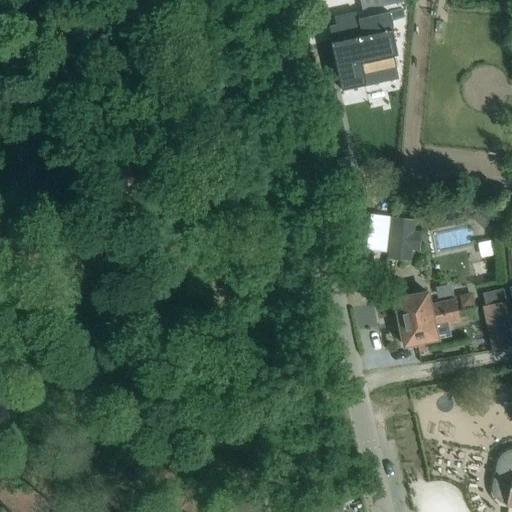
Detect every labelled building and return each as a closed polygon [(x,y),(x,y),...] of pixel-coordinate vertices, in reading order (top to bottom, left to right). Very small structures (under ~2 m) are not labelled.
[(331,43),(341,90),(397,78),(392,56),(398,54),(392,29),(388,11),(357,18),(358,19),(328,26),(332,42),(331,43)] [(483,227),(494,217),(483,207),(473,217),(483,227)] [(414,220),(394,218),(390,258),(409,260),(411,248),(408,248),(410,232),(413,233),(414,220)] [(502,288),(482,293),(485,305),(504,300),(502,288)] [(399,322),(458,311),(455,299),(430,304),(427,292),(394,299),(399,322)] [(504,300),(485,305),(487,317),(507,312),(504,300)] [(460,321),(458,311),(399,322),(404,346),(437,340),(434,326),(460,321)] [(479,331),(483,348),(492,346),(489,329),(479,331)] [(496,496),(500,501),(506,503),(506,505),(511,506),(511,450),(511,451),(505,453),(500,458),(497,464),(493,484),(494,490),(496,496)]
